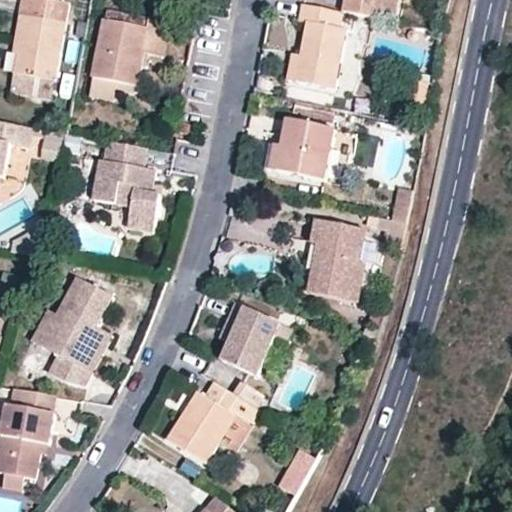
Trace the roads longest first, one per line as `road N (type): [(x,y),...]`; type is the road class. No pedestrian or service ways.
road 1 (residential): [(255,0),(208,227),(178,318),(72,511)]
road 2 (tertiary): [(494,0),(425,314),(345,511)]
